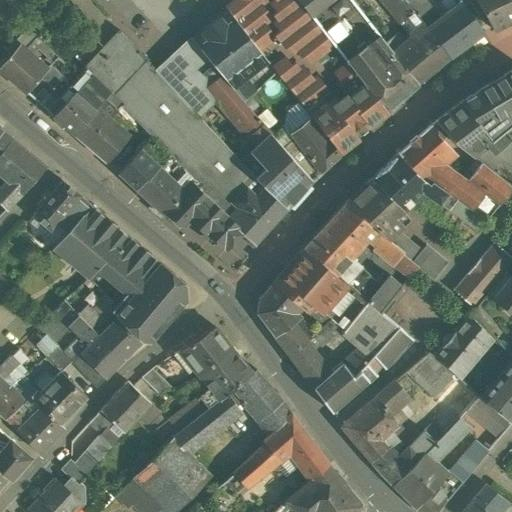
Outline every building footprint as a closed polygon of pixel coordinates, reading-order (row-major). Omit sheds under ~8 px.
[(260,0),(236,0),(227,7),(226,8),(229,12),(258,50),(265,45),(264,44),(265,44),(264,43),(263,34),(265,33),(264,32),(263,23),(260,4),(262,3),(261,2),(260,0)] [(333,45),(297,0),(275,0),(276,1),(275,3),(276,12),(277,13),(278,22),(280,31),(278,33),(280,42),(280,43),(289,46),(289,47),(292,48),(296,52),(304,55),(305,56),(313,59),(314,60),(314,59),(315,60),(333,45)] [(348,0),(297,0),(333,45),(348,64),(364,85),(384,66),(394,57),(348,0)] [(402,0),(384,0),(411,33),(409,34),(414,40),(427,29),(426,28),(423,25),(423,24),(407,5),(402,0)] [(424,0),(412,0),(407,5),(423,24),(423,25),(426,28),(436,21),(434,13),(424,0)] [(475,0),(494,31),(511,22),(511,2),(511,0),(475,0)] [(436,21),(426,28),(427,29),(449,58),(483,33),(461,3),(436,21)] [(229,12),(191,39),(223,76),(222,77),(233,89),(245,104),(257,92),(247,78),(267,62),(258,50),(229,12)] [(29,25),(14,41),(18,45),(19,43),(26,49),(32,42),(39,34),(29,25)] [(414,40),(394,57),(406,71),(417,84),(449,58),(427,29),(414,40)] [(188,106),(156,72),(157,71),(137,51),(118,30),(84,67),(85,69),(86,68),(123,104),(121,107),(170,156),(169,157),(196,183),(193,186),(208,199),(207,199),(189,219),(216,244),(217,242),(225,250),(238,236),(242,241),(244,240),(248,243),(252,247),(253,246),(253,247),(256,245),(255,244),(286,210),(268,190),(267,191),(265,189),(188,106)] [(59,54),(39,34),(32,42),(53,62),(59,54)] [(223,76),(191,39),(157,71),(156,72),(188,106),(210,87),(222,77),(223,76)] [(26,49),(19,43),(18,45),(0,65),(0,71),(26,94),(48,68),(26,49)] [(406,71),(394,57),(384,66),(408,92),(417,84),(406,71)] [(299,70),(291,67),(290,66),(286,65),(283,61),(273,68),(300,103),(323,85),(313,81),(308,74),(300,70),(299,70)] [(364,85),(348,64),(338,71),(339,71),(338,72),(339,72),(340,81),(340,82),(342,90),(346,95),(347,98),(364,120),(370,115),(374,116),(377,119),(386,113),(364,85)] [(384,66),(364,85),(386,113),(408,92),(384,66)] [(123,104),(86,68),(85,69),(68,89),(72,93),(73,92),(95,111),(105,99),(117,110),(121,107),(123,104)] [(511,122),(511,70),(460,102),(491,140),(500,133),(504,129),(510,125),(511,122)] [(311,181),(262,125),(262,124),(245,104),(233,89),(222,77),(210,87),(263,150),(255,157),(267,170),(268,169),(275,178),(295,200),(311,181)] [(351,130),(338,114),(339,113),(334,108),(324,95),(323,85),(300,103),(311,115),(312,117),(331,142),(340,153),(342,152),(342,151),(348,146),(348,145),(343,140),(344,138),(349,134),(349,131),(351,130)] [(340,103),(347,98),(346,95),(338,100),(336,102),(323,85),(324,95),(334,108),(340,103)] [(72,93),(52,116),(73,135),(95,111),(73,92),(72,93)] [(364,120),(347,98),(340,103),(334,108),(339,113),(338,114),(351,130),(358,125),(364,120)] [(117,110),(105,99),(95,111),(108,123),(118,111),(117,110)] [(460,102),(434,122),(441,131),(446,134),(469,153),(481,144),(488,139),(491,140),(460,102)] [(108,123),(95,111),(73,135),(105,163),(127,139),(108,123)] [(374,116),(370,115),(364,120),(369,126),(377,119),(374,116)] [(310,117),(289,134),(319,173),(340,153),(331,142),(329,143),(310,117)] [(441,131),(434,122),(428,127),(441,139),(446,134),(441,131)] [(428,127),(397,153),(422,178),(426,174),(441,161),(453,151),(441,139),(428,127)] [(0,128),(0,152),(11,138),(0,128)] [(351,130),(349,131),(349,134),(344,138),(343,140),(348,145),(357,138),(351,130)] [(45,167),(11,138),(0,152),(0,177),(4,181),(0,185),(0,204),(6,210),(21,194),(22,194),(45,167)] [(155,149),(147,141),(145,144),(153,151),(155,149)] [(145,144),(117,173),(136,191),(157,170),(153,165),(154,164),(147,157),(153,151),(145,144)] [(504,163),(487,148),(481,147),(481,144),(469,153),(482,164),(498,176),(504,163)] [(511,148),(504,163),(498,176),(511,188),(511,187),(511,148)] [(423,192),(428,185),(422,178),(397,153),(370,178),(402,210),(423,192)] [(193,185),(167,160),(157,170),(183,195),(193,185)] [(462,179),(449,169),(441,161),(426,174),(432,181),(437,186),(451,196),(462,179)] [(498,176),(482,164),(470,177),(502,202),(511,189),(511,188),(498,176)] [(193,186),(193,185),(183,195),(157,170),(136,191),(164,217),(167,213),(182,227),(189,219),(207,199),(193,186)] [(502,202),(470,177),(467,182),(482,194),(498,206),(502,202)] [(295,200),(275,178),(265,189),(267,191),(268,190),(286,210),(295,200)] [(402,210),(370,178),(366,182),(345,202),(377,229),(376,231),(386,239),(387,239),(396,231),(405,222),(409,218),(402,210)] [(467,182),(462,179),(451,196),(471,210),(482,194),(467,182)] [(79,196),(62,181),(32,215),(50,230),(56,223),(77,199),(79,196)] [(466,216),(471,210),(451,196),(437,186),(432,181),(428,185),(423,192),(462,220),(466,216)] [(498,206),(482,194),(471,210),(476,214),(486,221),(498,206)] [(77,199),(56,223),(67,232),(82,214),(83,215),(89,209),(77,199)] [(377,229),(345,202),(313,238),(343,265),(349,259),(368,238),(376,231),(377,229)] [(185,284),(91,206),(89,209),(83,215),(82,214),(67,232),(51,249),(53,250),(57,246),(75,261),(71,265),(72,267),(76,262),(91,275),(95,270),(125,295),(111,311),(118,318),(141,342),(149,343),(161,330),(187,298),(185,284)] [(476,214),(471,210),(466,216),(471,220),(476,214)] [(386,239),(376,231),(368,238),(376,245),(373,248),(408,278),(417,268),(418,267),(412,262),(402,254),(404,252),(397,247),(394,244),(387,239),(386,239)] [(405,238),(396,231),(387,239),(394,244),(397,247),(405,238)] [(343,265),(313,238),(304,248),(325,267),(334,275),(343,265)] [(421,251),(405,238),(397,247),(404,252),(402,254),(412,262),(421,251)] [(511,238),(503,250),(511,257),(511,238)] [(492,244),(480,259),(479,259),(466,274),(467,274),(454,289),(453,289),(452,291),(474,309),(505,271),(511,262),(511,257),(503,250),(493,242),(492,244)] [(75,261),(57,246),(53,250),(71,265),(75,261)] [(425,246),(421,251),(412,262),(418,267),(417,268),(432,280),(439,271),(436,269),(443,261),(425,246)] [(325,267),(304,248),(296,257),(317,276),(325,267)] [(317,276),(296,257),(272,284),(299,306),(310,315),(319,321),(324,315),(329,319),(340,329),(344,331),(360,311),(331,286),(334,275),(325,267),(317,276)] [(402,287),(388,275),(380,284),(349,259),(343,265),(334,275),(367,303),(380,313),(381,313),(402,287)] [(91,275),(76,262),(72,267),(88,280),(91,275)] [(367,303),(334,275),(331,286),(360,311),(367,303)] [(511,276),(492,299),(511,315),(511,276)] [(0,304),(0,305),(13,289),(0,278),(0,304)] [(299,306),(272,284),(259,300),(257,313),(274,337),(291,324),(297,319),(293,313),(299,306)] [(99,336),(78,316),(77,315),(63,302),(37,328),(53,344),(69,329),(77,337),(61,352),(71,362),(71,363),(80,355),(99,336)] [(399,327),(381,313),(380,313),(367,303),(360,311),(344,331),(360,345),(367,338),(378,349),(398,327),(399,327)] [(103,322),(86,305),(77,315),(78,316),(99,336),(104,331),(99,326),(103,322)] [(324,315),(319,321),(324,325),(329,319),(324,315)] [(468,315),(433,356),(454,374),(453,374),(457,377),(458,378),(474,359),(484,347),(492,338),(468,315)] [(104,331),(99,336),(122,359),(141,342),(118,318),(104,331)] [(313,335),(298,319),(297,319),(291,324),(306,342),(313,335)] [(313,335),(306,342),(314,353),(340,329),(329,319),(324,325),(313,335)] [(291,324),(274,337),(303,376),(320,361),(314,353),(306,342),(291,324)] [(214,327),(179,351),(193,369),(199,377),(232,350),(214,327)] [(378,349),(372,356),(385,370),(394,362),(413,341),(399,327),(398,327),(378,349)] [(122,359),(99,336),(80,355),(104,378),(122,359)] [(360,345),(341,363),(342,364),(353,377),(366,363),(372,356),(378,349),(367,338),(360,345)] [(55,346),(45,356),(61,372),(62,372),(71,362),(61,352),(55,346)] [(484,347),(474,359),(511,391),(511,356),(503,348),(495,356),(484,347)] [(232,350),(199,377),(219,401),(227,394),(241,384),(240,383),(251,374),(232,350)] [(193,369),(179,351),(174,354),(188,372),(193,369)] [(10,355),(0,365),(0,378),(0,379),(17,362),(10,355)] [(104,378),(80,355),(71,363),(95,388),(104,378)] [(385,370),(372,356),(366,363),(378,377),(385,370)] [(508,421),(511,417),(511,391),(474,359),(458,378),(470,388),(470,389),(478,395),(508,421)] [(320,361),(303,376),(312,388),(329,373),(320,361)] [(17,362),(0,379),(9,387),(21,378),(27,373),(17,362)] [(333,370),(333,371),(352,394),(367,382),(369,384),(378,377),(366,363),(353,377),(342,364),(334,371),(333,370)] [(172,389),(152,369),(141,378),(158,395),(161,393),(164,390),(172,389)] [(283,403),(256,370),(251,374),(240,383),(241,384),(227,394),(237,406),(242,402),(271,435),(291,415),(283,403)] [(352,394),(333,371),(329,373),(312,388),(331,412),(352,394)] [(61,372),(39,393),(36,391),(31,396),(42,407),(59,424),(86,396),(62,372),(61,372)] [(404,372),(374,398),(386,413),(418,387),(404,372)] [(457,377),(435,401),(458,418),(478,395),(470,389),(470,388),(458,378),(457,377)] [(0,378),(0,394),(9,387),(0,379),(0,378)] [(127,382),(101,410),(123,432),(133,421),(148,404),(127,382)] [(25,389),(18,396),(23,402),(35,391),(29,385),(25,389)] [(18,396),(9,387),(0,394),(0,414),(4,418),(15,409),(20,405),(23,402),(18,396)] [(207,409),(185,427),(198,442),(199,443),(240,410),(237,406),(227,394),(219,401),(207,409)] [(508,421),(478,395),(458,418),(479,436),(491,446),(492,446),(511,423),(508,421)] [(198,398),(167,422),(174,429),(177,433),(185,427),(207,409),(198,398)] [(374,398),(341,426),(372,462),(386,449),(378,440),(396,426),(386,413),(374,398)] [(28,421),(17,431),(37,452),(63,427),(59,424),(42,407),(28,421)] [(15,409),(4,418),(17,431),(28,421),(18,412),(15,409)] [(123,432),(101,410),(88,424),(99,435),(85,453),(96,463),(123,432)] [(271,435),(264,441),(266,443),(279,461),(290,452),(312,480),(329,466),(291,415),(271,435)] [(465,424),(458,419),(451,426),(458,432),(465,424)] [(177,433),(170,438),(184,452),(198,442),(185,427),(177,433)] [(424,431),(396,460),(386,449),(372,462),(393,485),(424,454),(435,443),(435,442),(424,431)] [(455,441),(445,433),(435,442),(435,443),(445,452),(455,441)] [(472,444),(462,457),(460,469),(454,479),(460,484),(491,446),(479,436),(472,444)] [(184,452),(170,438),(132,478),(160,507),(164,511),(174,511),(201,486),(188,473),(197,464),(184,452)] [(0,449),(0,471),(8,479),(11,482),(32,459),(10,439),(0,449)] [(266,443),(219,488),(231,499),(279,461),(266,443)] [(96,463),(85,453),(74,465),(86,475),(96,463)] [(393,485),(417,509),(420,511),(436,511),(448,499),(435,486),(445,474),(424,454),(393,485)] [(74,465),(70,461),(62,470),(72,479),(78,484),(86,475),(74,465)] [(312,480),(285,502),(292,511),(328,511),(352,493),(329,466),(312,480)] [(155,511),(160,507),(132,478),(116,495),(127,506),(131,502),(140,511),(155,511)] [(72,479),(64,488),(81,504),(82,503),(81,488),(78,484),(72,479)] [(56,480),(28,510),(30,511),(74,511),(81,504),(64,488),(56,480)] [(505,500),(485,484),(472,500),(487,511),(495,511),(498,510),(505,500)] [(352,493),(328,511),(356,511),(361,505),(352,493)] [(487,511),(472,500),(461,511),(487,511)] [(511,511),(511,504),(505,500),(498,510),(500,511),(511,511)]
